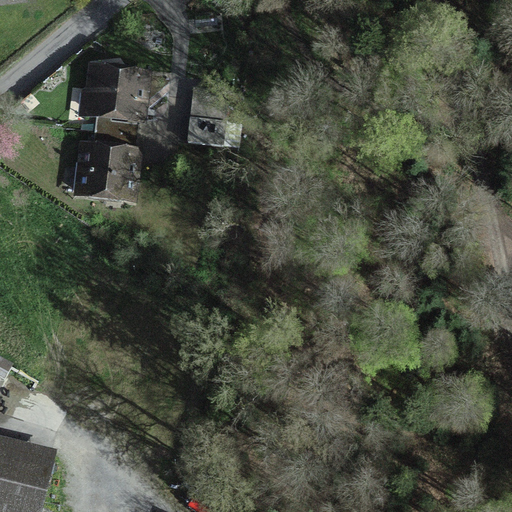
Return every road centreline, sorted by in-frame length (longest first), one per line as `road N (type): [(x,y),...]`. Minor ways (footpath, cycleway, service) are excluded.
road 1 (track): [(424,0),(511,318)]
road 2 (unclassified): [(113,0),(0,95)]
